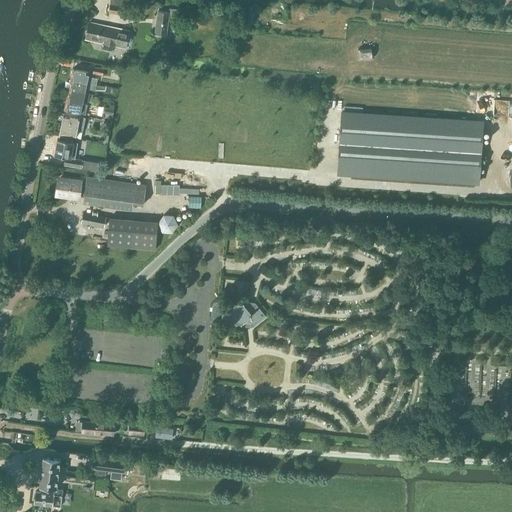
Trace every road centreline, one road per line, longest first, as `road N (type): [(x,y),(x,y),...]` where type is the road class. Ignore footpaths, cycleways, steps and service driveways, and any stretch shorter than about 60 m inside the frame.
road 1 (unclassified): [(13,288),(117,298),(228,202),(511,219)]
road 2 (track): [(0,424),(511,463)]
road 3 (track): [(511,193),(219,168),(228,202)]
road 4 (tertiary): [(13,288),(52,66),(78,0)]
